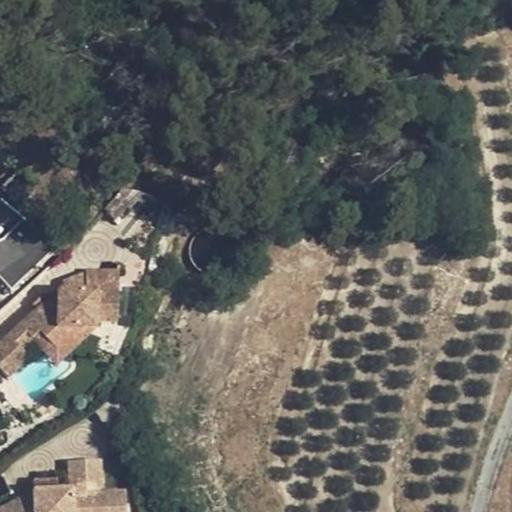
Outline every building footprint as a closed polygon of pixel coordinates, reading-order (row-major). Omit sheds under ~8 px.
[(111,211),(122,201),(118,197),(106,207),(111,211)] [(128,208),(122,201),(111,211),(117,218),(128,208)] [(57,289),(0,344),(0,372),(6,379),(29,358),(21,349),(39,332),(55,350),(78,328),(93,329),(94,322),(115,324),(115,293),(57,289)] [(78,328),(55,350),(62,357),(93,329),(78,328)] [(100,459),(69,460),(70,490),(34,491),(0,510),(0,511),(124,511),(124,493),(101,494),(100,459)]
